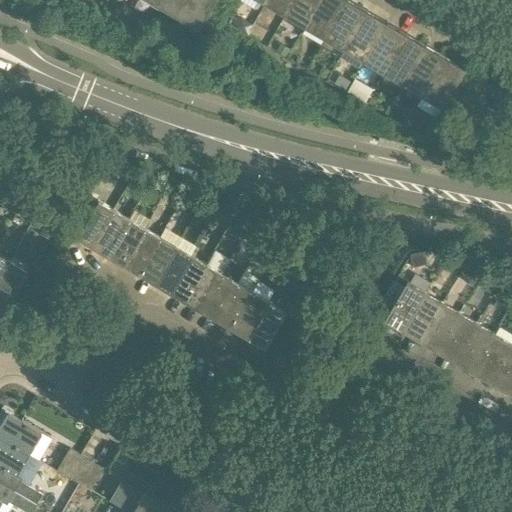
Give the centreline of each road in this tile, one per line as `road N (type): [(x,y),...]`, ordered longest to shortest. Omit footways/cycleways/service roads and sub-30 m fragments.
road 1 (secondary): [(511,213),(175,128),(0,54)]
road 2 (residential): [(340,429),(155,322),(125,326),(77,399)]
road 3 (residential): [(511,420),(402,356),(340,429)]
road 4 (residential): [(237,497),(77,399)]
road 5 (residential): [(474,511),(340,429)]
road 6 (residential): [(511,41),(488,49),(401,0)]
